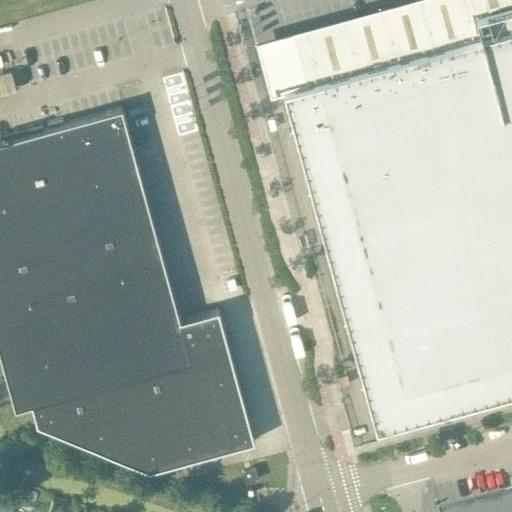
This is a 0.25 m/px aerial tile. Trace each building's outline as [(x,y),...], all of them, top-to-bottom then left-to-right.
[(284,91),(376,428),(511,390),(511,0),(398,0),(255,39),(270,94),(284,91)] [(32,403),(229,348),(218,308),(179,318),(121,106),(23,133),(0,139),(0,352),(15,407),(32,403)] [(37,422),(149,468),(254,439),(229,348),(32,403),(37,422)] [(246,482),(258,479),(255,467),(243,470),(246,482)] [(256,489),(247,490),(248,498),(257,497),(256,489)] [(511,511),(511,496),(453,511),(511,511)]
